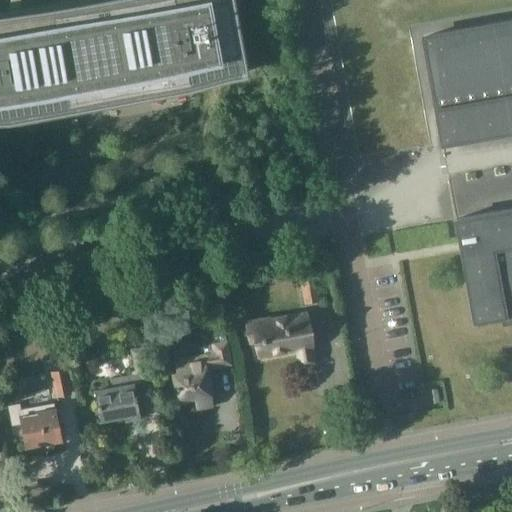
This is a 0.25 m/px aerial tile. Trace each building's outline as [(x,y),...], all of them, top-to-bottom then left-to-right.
[(235,0),(54,0),(0,10),(0,117),(249,72),(235,0)] [(511,0),(321,0),(364,235),(455,218),(460,241),(462,251),(461,251),(474,320),(503,315),(503,318),(511,316),(511,0)] [(315,281),(310,253),(298,255),(306,303),(318,301),(315,281)] [(66,297),(68,311),(78,309),(76,296),(66,297)] [(122,300),(124,312),(140,309),(138,297),(122,300)] [(154,297),(142,307),(150,317),(162,307),(154,297)] [(307,313),(248,323),(250,338),(257,337),(259,354),(296,348),(298,357),(299,357),(300,363),(313,360),(311,345),(312,345),(307,313)] [(178,373),(174,374),(178,398),(195,395),(196,401),(211,398),(206,367),(230,363),(227,341),(226,341),(224,330),(211,333),(213,345),(200,347),(202,357),(176,361),(178,373)] [(123,384),(95,390),(100,420),(125,415),(126,420),(140,417),(137,400),(140,400),(139,393),(136,393),(135,388),(140,387),(137,375),(150,372),(146,347),(132,350),(136,370),(132,371),(132,375),(121,377),(123,384)] [(52,372),(57,395),(70,393),(66,369),(52,372)] [(23,423),(27,446),(60,439),(53,404),(21,411),(20,403),(8,405),(12,425),(23,423)]
